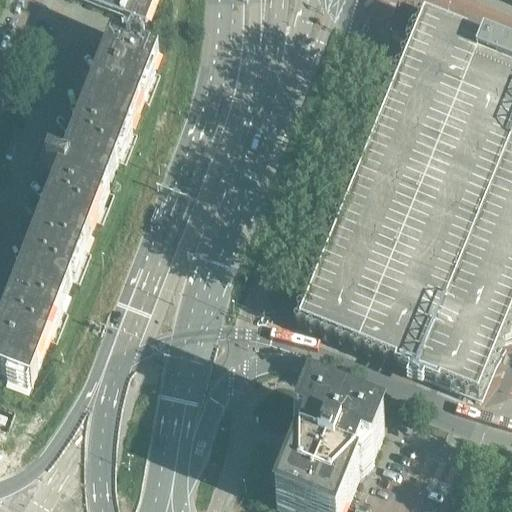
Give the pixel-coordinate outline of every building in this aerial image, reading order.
[(112,43),(117,45),(136,53),(138,49),(156,0),(70,0),(124,20),(115,43),(112,42),(112,43)] [(402,12),(390,42),(391,43),(391,42),(412,50),(412,51),(412,52),(413,52),(414,52),(415,52),(415,51),(471,74),(471,75),(472,76),(473,77),(474,76),(475,76),(492,83),(493,84),(493,83),(511,90),(511,57),(504,55),(505,54),(504,53),(503,55),(486,48),(486,46),(484,45),(483,47),(427,24),(427,22),(424,21),(424,22),(403,14),(403,12),(402,12)] [(50,344),(114,178),(159,60),(145,55),(146,52),(138,49),(136,53),(117,45),(71,164),(54,157),(44,139),(31,174),(63,186),(16,308),(0,348),(0,378),(32,390),(49,345),(50,344)] [(511,321),(511,90),(493,83),(493,84),(492,83),(475,76),(474,76),(473,77),(472,76),(471,75),(471,74),(415,51),(415,52),(414,52),(413,52),(412,52),(412,51),(412,50),(401,76),(297,331),(449,392),(478,404),(511,321)] [(352,500),(359,484),(370,472),(371,472),(371,471),(384,440),(385,439),(312,409),(312,410),(299,441),(299,442),(307,446),(301,460),(299,460),(299,461),(293,475),(291,480),(286,491),(286,492),(280,507),(279,508),(289,511),(347,511),(352,501),(352,500)]
